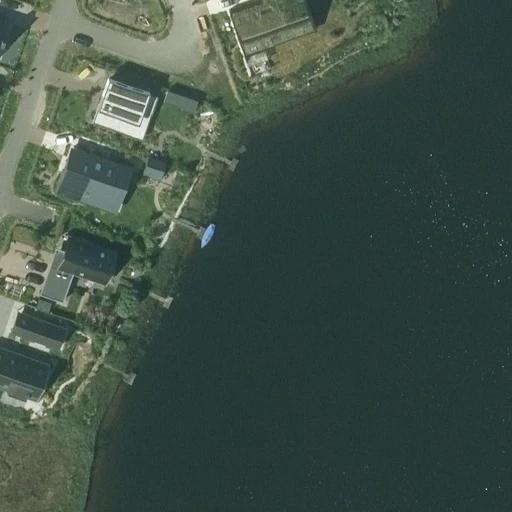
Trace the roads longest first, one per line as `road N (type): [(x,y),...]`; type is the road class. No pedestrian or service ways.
road 1 (residential): [(62,17),(0,193)]
road 2 (residential): [(177,0),(190,35),(173,54),(62,17)]
